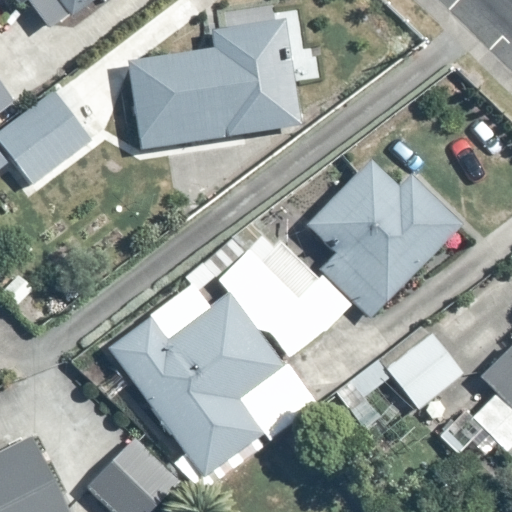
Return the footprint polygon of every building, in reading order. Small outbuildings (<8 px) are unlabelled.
[(15,0),(20,6),(28,0),(52,34),(91,6),(99,0),(15,0)] [(308,124),(301,84),(325,81),(320,50),(306,53),(299,5),(215,19),(216,31),(219,48),(129,63),(143,151),(308,124)] [(0,116),(17,104),(0,81),(0,116)] [(93,143),(55,93),(0,133),(0,170),(12,161),(32,188),(93,143)] [(331,271),(372,314),(466,226),(394,150),(314,226),(345,258),(331,271)] [(255,245),(219,275),(291,359),(353,305),(325,272),(298,295),(255,245)] [(108,347),(206,480),(265,436),(240,402),(282,370),(228,297),(212,309),(193,284),(108,347)] [(383,361),(382,361),(391,372),(419,408),(465,372),(428,325),(383,361)] [(511,334),(476,369),(492,386),(437,438),(458,460),(488,432),(506,451),(511,445),(511,334)] [(0,511),(74,511),(34,435),(0,453),(0,511)] [(150,511),(181,484),(139,438),(87,486),(110,511),(150,511)]
